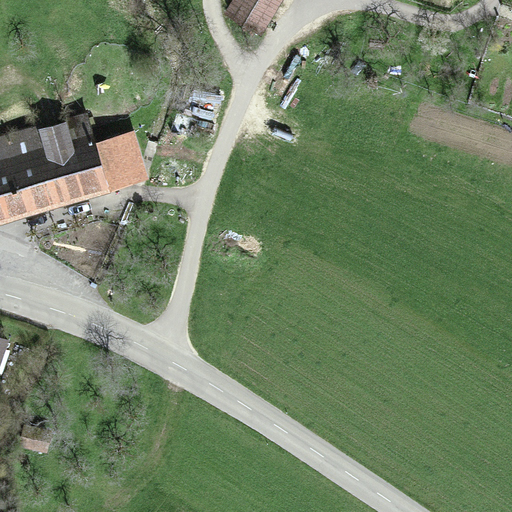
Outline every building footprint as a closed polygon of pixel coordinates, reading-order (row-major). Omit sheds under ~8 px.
[(232,0),(227,9),(263,29),(279,0),(232,0)] [(0,141),(0,215),(109,182),(95,135),(88,114),(0,141)] [(125,126),(95,135),(109,182),(139,172),(125,126)] [(0,334),(0,363),(9,337),(0,334)] [(26,429),(22,446),(42,451),(46,433),(26,429)]
